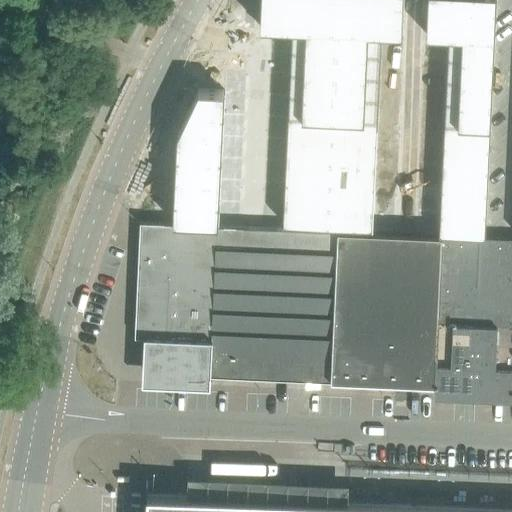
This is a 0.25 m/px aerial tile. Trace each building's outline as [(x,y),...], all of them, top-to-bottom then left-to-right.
[(261,0),(260,27),(287,29),(288,0),(261,0)] [(288,0),(287,29),(292,29),(309,30),(310,0),(288,0)] [(310,0),(309,30),(331,31),(332,0),(310,0)] [(332,0),(331,31),(337,31),(353,32),(354,0),(332,0)] [(354,0),(353,32),(375,33),(376,0),(354,0)] [(376,0),(375,33),(382,33),(401,34),(403,0),(376,0)] [(427,0),(426,35),(448,36),(449,36),(450,0),(427,0)] [(450,0),(449,36),(471,38),(472,0),(450,0)] [(472,0),(471,38),(494,39),(495,0),(472,0)] [(292,29),(291,51),(336,53),(337,31),(331,31),(309,30),(292,29)] [(337,31),(336,53),(380,55),(382,33),(375,33),(353,32),(337,31)] [(448,36),(447,58),(493,61),(494,39),(471,38),(449,36),(448,36)] [(291,51),(290,73),(335,75),(336,53),(291,51)] [(336,53),(335,75),(379,77),(380,55),(336,53)] [(447,58),(446,80),(492,83),(493,61),(447,58)] [(290,73),(289,95),(333,97),(335,75),(290,73)] [(335,75),(333,97),(378,99),(379,77),(335,75)] [(446,80),(445,102),(491,104),(492,83),(446,80)] [(174,133),(220,135),(222,90),(195,89),(174,133)] [(289,95),(288,117),(332,119),(333,97),(289,95)] [(333,97),(332,119),(377,121),(378,99),(333,97)] [(445,102),(444,124),(490,126),(491,104),(445,102)] [(288,117),(287,139),(331,141),(332,119),(288,117)] [(332,119),(331,141),(376,143),(377,121),(332,119)] [(444,124),(443,146),(489,148),(490,126),(444,124)] [(174,133),(173,155),(219,157),(220,135),(174,133)] [(287,139),(286,161),(330,163),(331,141),(287,139)] [(331,141),(330,163),(375,165),(376,143),(331,141)] [(443,146),(442,168),(487,170),(489,148),(443,146)] [(173,155),(172,177),(218,179),(219,157),(173,155)] [(286,161),(284,183),(329,185),(330,163),(286,161)] [(330,163),(329,185),(374,187),(375,165),(330,163)] [(442,168),(441,190),(486,192),(487,170),(442,168)] [(172,177),(171,199),(217,201),(218,179),(172,177)] [(284,183),(283,205),(328,207),(329,185),(284,183)] [(329,185),(328,207),(373,209),(374,187),(329,185)] [(441,190),(440,212),(485,214),(486,192),(441,190)] [(171,199),(170,221),(215,224),(217,201),(171,199)] [(283,205),(282,227),(327,229),(328,207),(283,205)] [(328,207),(327,229),(372,231),(373,209),(328,207)] [(440,212),(439,234),(484,236),(485,214),(440,212)] [(434,395),(511,398),(511,237),(484,236),(439,234),(427,234),(247,227),(247,226),(140,221),(135,337),(144,337),(143,354),(146,354),(145,372),(153,381),(186,382),(186,385),(210,386),(211,375),(230,376),(230,377),(310,380),(331,381),(340,381),(434,385),(434,395)] [(511,511),(511,509),(145,494),(144,511),(511,511)]
